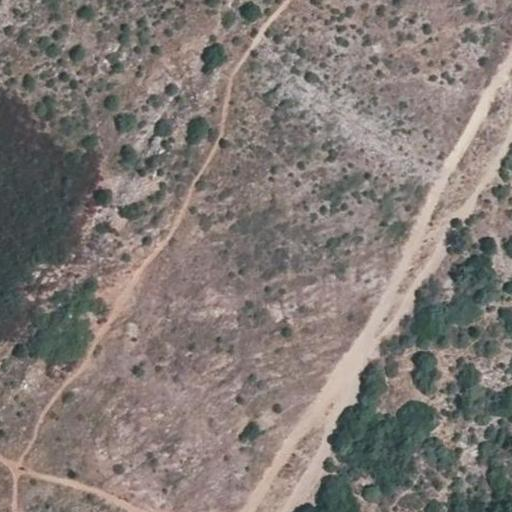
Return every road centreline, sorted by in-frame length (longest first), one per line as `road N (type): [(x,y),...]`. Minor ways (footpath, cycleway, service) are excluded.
road 1 (track): [(511,96),(267,511)]
road 2 (track): [(0,458),(156,511)]
